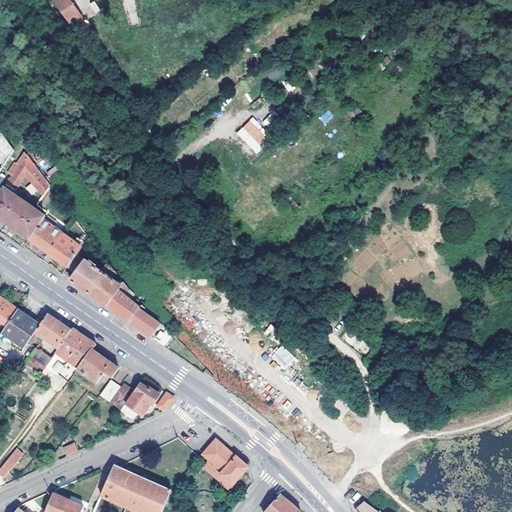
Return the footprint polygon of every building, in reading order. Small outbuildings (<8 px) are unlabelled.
[(53,0),(74,28),(84,20),(69,0),(53,0)] [(268,126),(276,117),(272,113),(263,122),(268,126)] [(270,140),(259,129),(262,126),(253,117),(236,133),(256,154),(270,140)] [(18,161),(22,164),(27,156),(24,153),(18,161)] [(13,176),(18,169),(13,165),(8,172),(13,176)] [(17,190),(27,176),(20,167),(18,169),(13,176),(7,185),(12,189),(17,190)] [(32,181),(45,196),(52,187),(40,171),(32,181)] [(0,195),(0,219),(30,241),(40,225),(45,218),(5,189),(0,195)] [(49,253),(59,239),(40,225),(30,241),(38,246),(49,253)] [(68,267),(77,254),(78,252),(59,239),(49,253),(57,259),(68,267)] [(89,293),(103,274),(100,271),(90,264),(92,262),(90,260),(88,262),(77,254),(68,267),(76,273),(71,280),(76,284),(89,293)] [(107,262),(100,271),(103,274),(110,265),(107,262)] [(107,305),(120,287),(111,279),(116,273),(110,265),(103,274),(89,293),(98,299),(102,302),(107,305)] [(141,307),(124,295),(129,289),(123,282),(120,287),(107,305),(119,314),(129,321),(140,308),(141,307)] [(0,320),(11,305),(0,297),(0,320)] [(19,309),(11,305),(0,320),(8,325),(19,309)] [(141,329),(151,336),(160,323),(140,308),(129,321),(141,329)] [(28,316),(19,309),(8,325),(6,328),(26,342),(34,331),(40,324),(31,318),(28,316)] [(78,367),(77,369),(96,383),(105,372),(112,378),(119,368),(107,359),(93,349),(97,344),(84,335),(73,328),(72,330),(61,323),(47,314),(40,324),(34,331),(39,334),(39,335),(58,348),(57,350),(78,367)] [(163,330),(156,336),(163,345),(170,339),(163,330)] [(39,334),(34,331),(26,342),(31,347),(39,334)] [(36,350),(49,360),(55,352),(44,344),(36,350)] [(286,370),(296,358),(281,345),(271,357),(286,370)] [(31,355),(37,358),(45,365),(49,360),(36,350),(35,350),(31,355)] [(31,355),(26,362),(32,366),(37,358),(31,355)] [(211,377),(228,370),(216,361),(201,370),(211,377)] [(65,381),(74,371),(68,366),(60,376),(65,381)] [(108,402),(120,388),(109,381),(98,395),(108,402)] [(132,392),(123,404),(128,408),(123,415),(130,420),(136,413),(141,416),(152,402),(153,403),(160,393),(151,385),(147,390),(139,383),(132,392)] [(123,404),(132,392),(123,385),(120,388),(108,402),(119,410),(123,404)] [(174,397),(167,392),(157,405),(164,410),(174,397)] [(228,490),(249,467),(245,464),(245,463),(241,459),(239,459),(237,457),(235,457),(217,440),(203,455),(208,460),(202,467),(228,490)] [(67,456),(78,450),(75,444),(64,449),(67,456)] [(10,456),(16,461),(23,452),(16,447),(10,456)] [(0,468),(0,472),(5,476),(16,461),(10,456),(0,468)] [(134,510),(136,511),(161,511),(164,508),(171,491),(119,467),(114,465),(100,495),(128,508),(134,510)] [(81,511),(84,507),(69,500),(54,494),(46,511),(81,511)] [(298,511),(281,495),(265,511),(298,511)] [(377,511),(376,511),(365,502),(357,510),(358,511),(377,511)]
